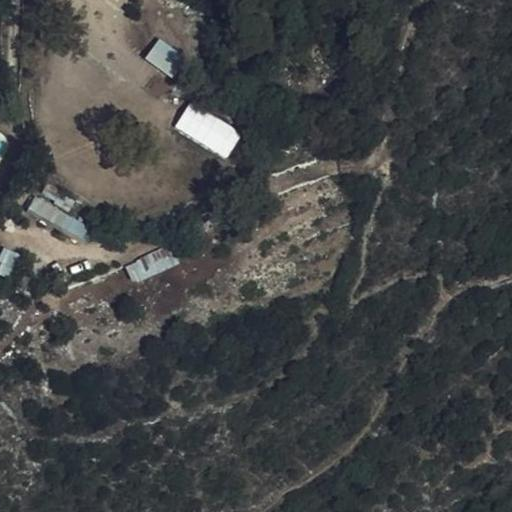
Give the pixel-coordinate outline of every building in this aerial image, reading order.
[(160,38),(146,58),(173,77),(187,57),(160,38)] [(191,100),(175,127),(227,157),(243,130),(191,100)] [(55,203),(61,194),(47,185),(41,195),(55,203)] [(37,201),(31,215),(79,235),(85,222),(37,201)] [(164,247),(142,258),(151,274),(172,262),(164,247)]
